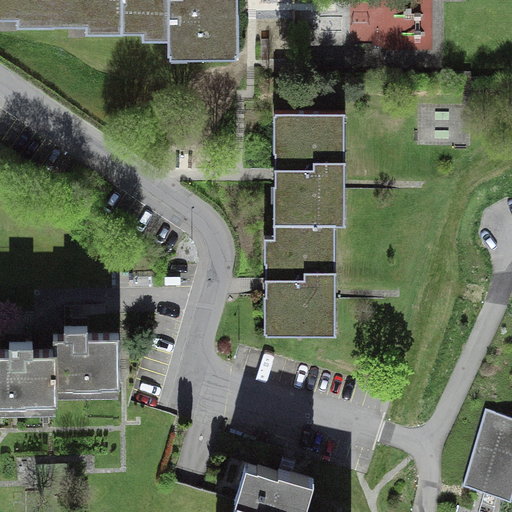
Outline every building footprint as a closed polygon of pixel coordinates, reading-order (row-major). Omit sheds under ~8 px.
[(60,31),(130,29),(129,0),(0,0),(0,24),(60,22),(60,31)] [(129,0),(130,29),(131,36),(175,35),(176,60),(247,57),(244,0),(129,0)] [(287,117),(288,222),(347,222),(363,222),(362,117),(287,117)] [(347,333),(347,222),(288,222),(278,222),(278,334),(347,333)] [(64,357),(65,393),(134,390),(132,343),(107,344),(106,328),(63,330),(64,357)] [(0,410),(66,408),(65,393),(64,357),(47,357),(47,346),(21,348),(22,362),(0,362),(0,410)] [(503,492),(511,457),(511,415),(479,407),(459,480),(503,492)] [(511,457),(503,492),(511,494),(511,457)] [(322,511),(330,484),(261,464),(247,511),(322,511)]
